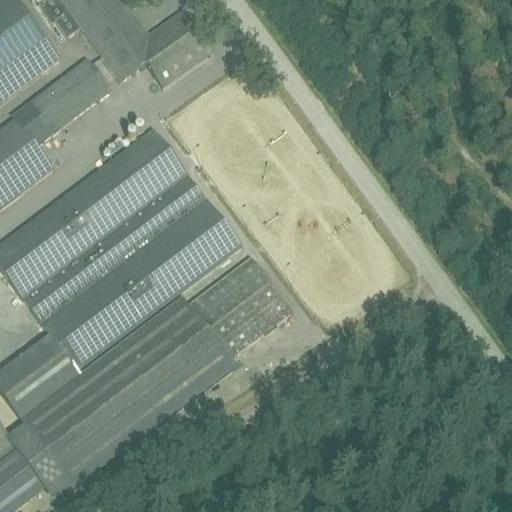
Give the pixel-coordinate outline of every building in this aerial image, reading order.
[(0,0),(0,108),(59,65),(49,52),(10,0),(0,0)] [(148,39),(119,0),(26,0),(31,6),(40,0),(56,0),(119,86),(145,68),(162,92),(211,57),(181,15),(148,39)] [(49,139),(109,94),(86,63),(26,108),(49,139)] [(0,210),(51,173),(13,123),(0,132),(0,210)] [(205,204),(187,179),(152,132),(0,246),(0,272),(76,374),(240,250),(205,203),(205,204)] [(0,511),(20,511),(44,495),(51,505),(70,490),(72,493),(233,372),(227,365),(291,317),(251,264),(187,311),(181,303),(76,382),(45,341),(0,374),(0,396),(24,428),(6,441),(0,432),(0,511)]
